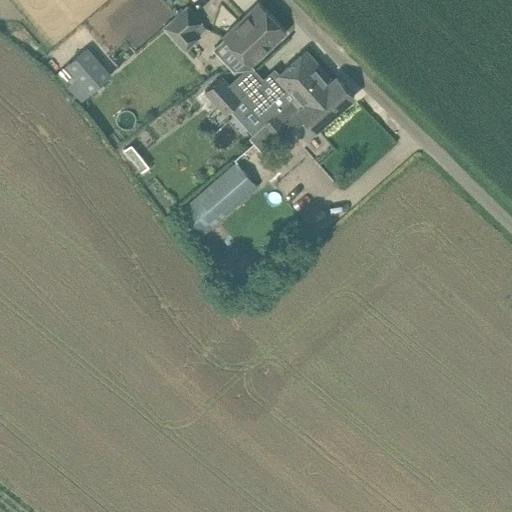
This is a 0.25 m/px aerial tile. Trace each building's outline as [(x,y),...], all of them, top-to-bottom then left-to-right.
[(259,1),(224,35),(225,37),(247,60),(251,64),(287,30),(259,1)] [(187,7),(164,27),(185,51),(201,37),(193,28),(201,22),(187,7)] [(88,46),(66,65),(90,93),(112,74),(88,46)] [(257,85),(243,98),(265,122),(265,123),(276,113),(280,109),(324,70),(306,50),(291,63),(279,74),(275,69),(264,78),(257,85)] [(276,113),(264,123),(280,141),(307,117),(317,129),(354,95),(337,76),(333,80),(324,70),(280,109),(276,113)] [(226,112),(242,95),(222,74),(205,89),(226,112)] [(203,233),(258,186),(237,162),(182,209),(203,233)]
